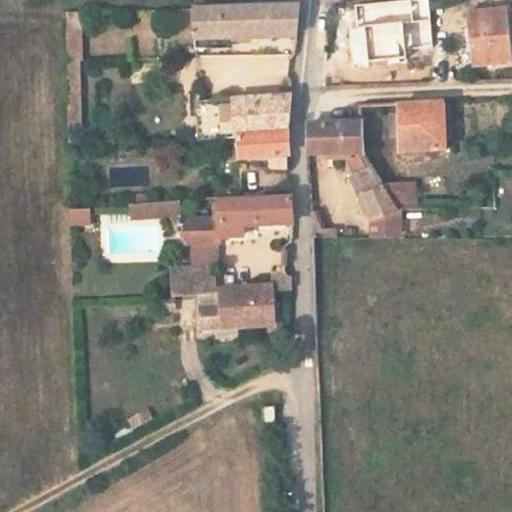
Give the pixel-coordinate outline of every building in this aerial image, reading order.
[(303,30),(304,0),(289,0),(205,4),(193,5),(192,49),(205,49),(204,32),(303,30)] [(470,62),(507,59),(502,6),(466,10),(470,62)] [(88,133),(84,10),(78,10),(65,11),(70,136),(88,133)] [(243,131),(298,127),(300,94),(197,100),(197,135),(243,131)] [(440,148),(442,96),(397,97),(396,147),(440,148)] [(362,117),(309,117),(308,150),(362,150),(362,117)] [(244,156),(298,153),(298,127),(243,131),(244,156)] [(421,203),(406,202),(382,200),(370,170),(369,166),(350,173),(363,229),(421,230),(421,203)] [(406,170),(370,170),(382,200),(406,202),(406,170)] [(213,199),(214,222),(167,226),(189,248),(190,263),(210,263),(221,263),(221,238),(244,237),(244,224),(296,221),(297,191),(213,199)] [(172,220),(171,203),(123,207),(125,224),(172,220)] [(91,225),(91,207),(70,207),(70,225),(91,225)] [(191,290),(190,263),(171,263),(171,291),(191,290)] [(191,290),(201,290),(210,289),(210,263),(190,263),(191,290)] [(269,285),(294,284),(294,263),(268,265),(269,285)] [(201,290),(203,323),(271,319),(269,285),(210,289),(201,290)] [(269,412),(287,411),(286,395),(268,396),(269,412)] [(132,430),(153,419),(147,409),(127,420),(132,430)]
